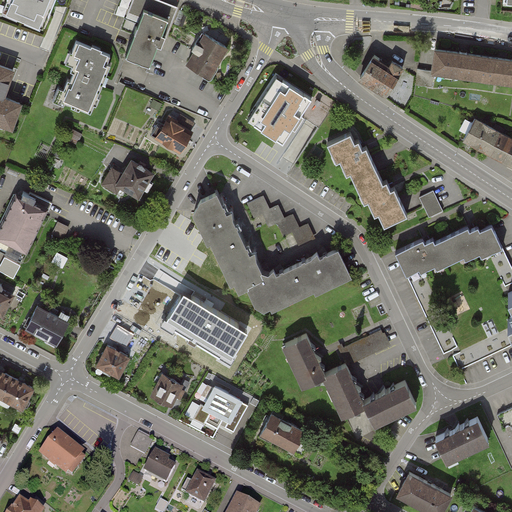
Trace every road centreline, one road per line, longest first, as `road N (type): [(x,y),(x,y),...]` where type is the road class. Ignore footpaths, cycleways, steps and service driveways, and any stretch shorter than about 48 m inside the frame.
road 1 (residential): [(214,140),(353,234),(442,401)]
road 2 (residential): [(320,511),(66,376)]
road 3 (tertiary): [(511,199),(326,71),(312,38),(314,19)]
road 4 (residential): [(66,376),(214,140)]
road 5 (tertiary): [(314,19),(511,35)]
road 6 (residential): [(214,140),(267,49),(276,14)]
road 7 (residential): [(442,401),(361,511)]
road 8 (residential): [(0,488),(66,376)]
